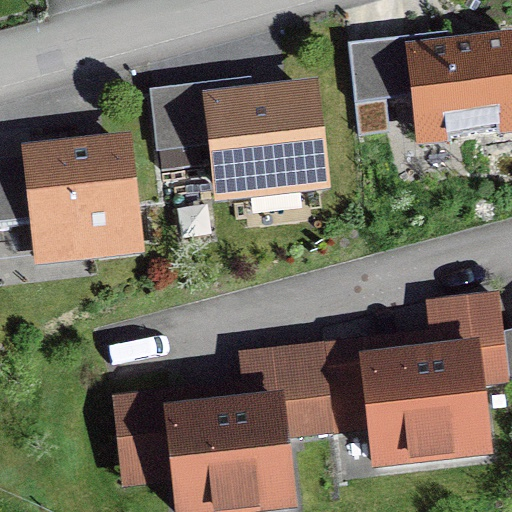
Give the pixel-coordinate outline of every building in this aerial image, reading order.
[(511,138),(511,32),(448,40),(405,45),(414,130),(416,149),(421,148),(424,174),(464,170),(461,144),(511,138)] [(405,45),(448,40),(447,33),(347,43),(358,137),(414,130),(405,45)] [(201,95),(254,88),(253,78),(149,90),(156,153),(160,153),(162,173),(210,167),(201,95)] [(210,167),(214,205),(241,202),(244,226),(310,218),(307,195),(331,192),(318,81),(254,88),(201,95),(210,167)] [(145,255),(132,134),(21,146),(22,156),(29,220),(34,266),(145,255)] [(0,222),(29,220),(22,156),(0,158),(0,222)] [(376,467),(487,456),(480,385),(508,382),(503,334),(500,300),(435,306),(438,338),(415,341),(244,358),(249,405),(219,408),(116,418),(123,491),(178,486),(180,511),(248,511),(291,508),(284,438),(372,429),(376,467)]
